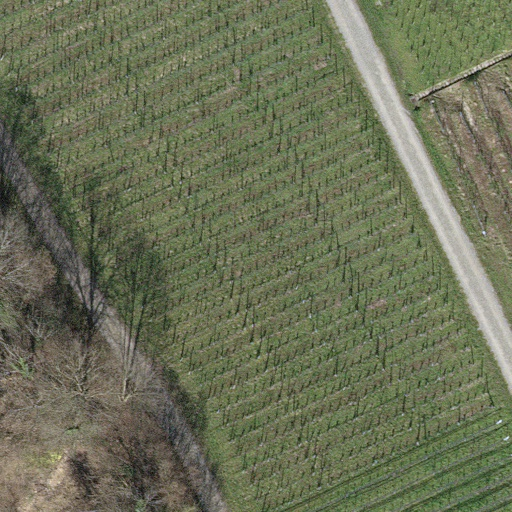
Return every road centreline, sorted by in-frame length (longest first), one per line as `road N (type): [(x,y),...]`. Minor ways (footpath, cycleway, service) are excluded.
road 1 (track): [(214,511),(200,465),(0,135)]
road 2 (track): [(342,0),(511,348)]
